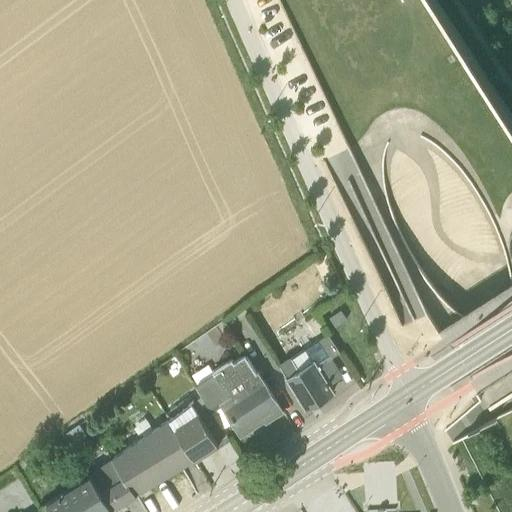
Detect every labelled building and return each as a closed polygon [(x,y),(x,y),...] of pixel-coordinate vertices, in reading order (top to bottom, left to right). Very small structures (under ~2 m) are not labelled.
[(477,392),(489,412),(511,397),(511,284),(439,333),(477,392)] [(280,362),(305,404),(314,399),(315,399),(316,399),(317,399),(318,398),(319,397),(319,398),(323,398),(328,395),(330,392),(330,391),(332,389),(327,381),(340,373),(330,356),(340,350),(328,331),(280,362)] [(256,370),(244,353),(233,360),(231,356),(212,369),(215,373),(196,384),(202,392),(210,405),(219,400),(231,419),(239,431),(255,421),(254,420),(262,415),(265,420),(283,409),(257,369),(256,370)] [(169,415),(195,455),(228,434),(222,424),(210,405),(202,392),(169,415)] [(210,405),(222,424),(231,419),(219,400),(210,405)] [(111,455),(136,492),(195,455),(169,415),(111,455)] [(78,423),(64,432),(72,442),(85,433),(78,423)] [(90,472),(111,507),(136,492),(111,455),(89,470),(90,472)] [(103,511),(111,507),(90,472),(39,506),(43,511),(103,511)]
